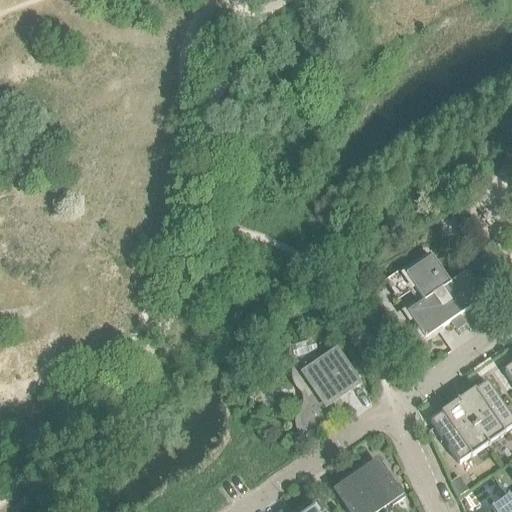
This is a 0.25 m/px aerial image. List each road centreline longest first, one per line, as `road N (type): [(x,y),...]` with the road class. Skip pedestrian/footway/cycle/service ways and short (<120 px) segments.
road 1 (unknown): [(49,511),(162,371),(196,303),(218,227),(242,0)]
road 2 (residential): [(239,511),(391,409)]
road 3 (residential): [(391,409),(511,328)]
